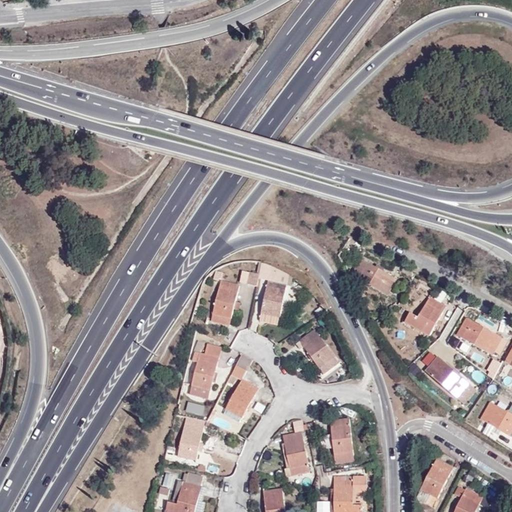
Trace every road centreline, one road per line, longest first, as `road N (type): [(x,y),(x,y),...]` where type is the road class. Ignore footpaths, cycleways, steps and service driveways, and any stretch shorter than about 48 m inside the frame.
road 1 (motorway): [(24,511),(203,217),(362,0)]
road 2 (motorway): [(326,0),(117,298),(0,508)]
road 3 (primary): [(0,94),(462,226),(511,248)]
road 4 (motorway): [(201,267),(298,139),(421,26),(483,11),(511,20)]
road 5 (motorway): [(201,267),(223,249),(264,235),(313,255),(359,332),(386,406)]
road 6 (motorway): [(44,511),(201,267)]
road 7 (motorway): [(274,0),(195,33),(0,53)]
road 8 (motorway): [(0,243),(33,308),(39,344),(31,405),(0,476)]
road 9 (primary): [(317,169),(109,108)]
road 10 (primary): [(511,219),(317,169)]
road 11 (motorway): [(511,190),(453,198),(317,169)]
road 12 (unclassified): [(1,18),(194,0)]
road 13 (residential): [(511,474),(427,425),(409,428),(391,446)]
road 14 (residential): [(511,311),(395,249)]
road 15 (residential): [(293,403),(243,475),(242,511)]
